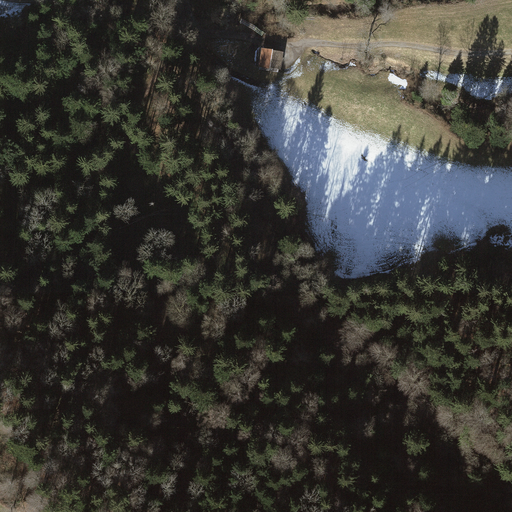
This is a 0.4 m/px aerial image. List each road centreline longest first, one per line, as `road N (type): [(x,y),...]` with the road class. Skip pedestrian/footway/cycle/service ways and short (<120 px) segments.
road 1 (track): [(188,28),(275,44),(400,43),(511,55)]
road 2 (track): [(188,28),(145,85),(107,166)]
